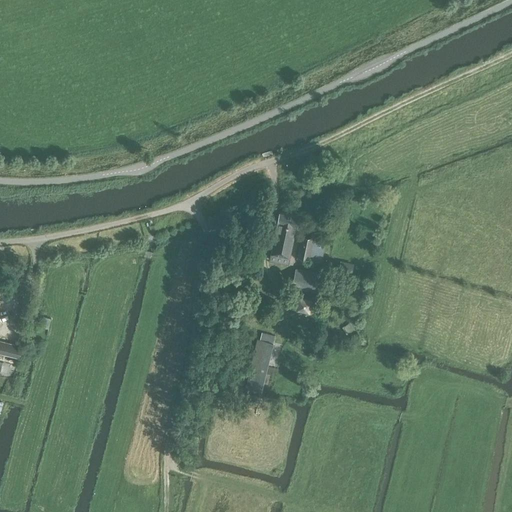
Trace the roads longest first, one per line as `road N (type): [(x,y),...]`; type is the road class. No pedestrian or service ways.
road 1 (unclassified): [(0,181),(91,182),(144,169),(511,5)]
road 2 (unclassified): [(288,155),(166,211),(0,242)]
road 3 (track): [(168,464),(167,438),(210,259),(191,200)]
road 4 (track): [(288,155),(511,56)]
road 5 (track): [(168,464),(288,499)]
